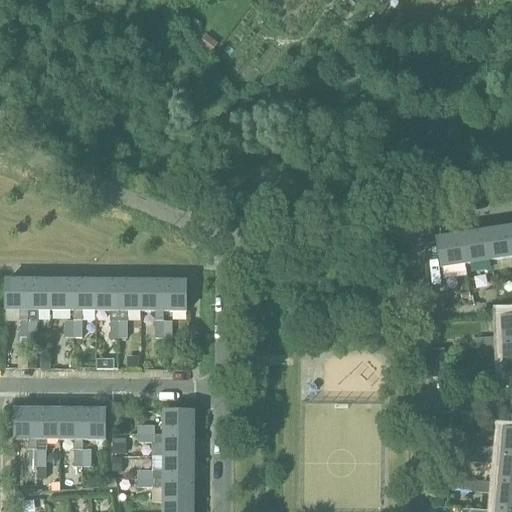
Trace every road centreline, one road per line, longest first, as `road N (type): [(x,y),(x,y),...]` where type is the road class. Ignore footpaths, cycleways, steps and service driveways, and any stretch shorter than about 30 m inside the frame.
road 1 (residential): [(0,145),(230,238)]
road 2 (residential): [(0,392),(223,388)]
road 3 (residential): [(230,238),(282,246),(415,228)]
road 4 (residential): [(417,398),(415,228)]
road 5 (residential): [(223,388),(230,238)]
road 6 (residential): [(223,511),(223,388)]
